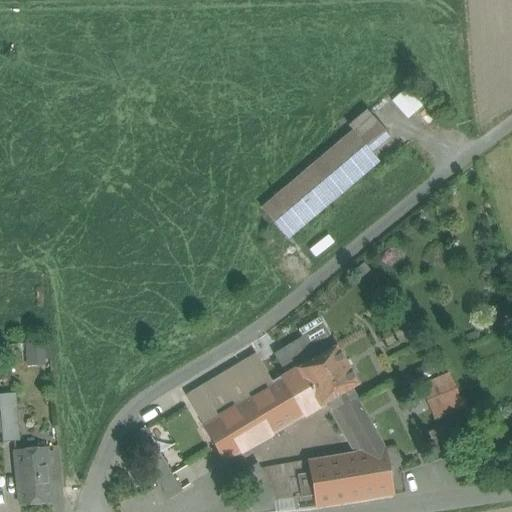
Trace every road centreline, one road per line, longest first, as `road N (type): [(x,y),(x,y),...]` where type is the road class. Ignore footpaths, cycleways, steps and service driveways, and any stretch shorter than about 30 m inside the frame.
road 1 (residential): [(90,511),(101,466),(132,405),(271,323),(511,125)]
road 2 (residential): [(511,491),(378,511)]
